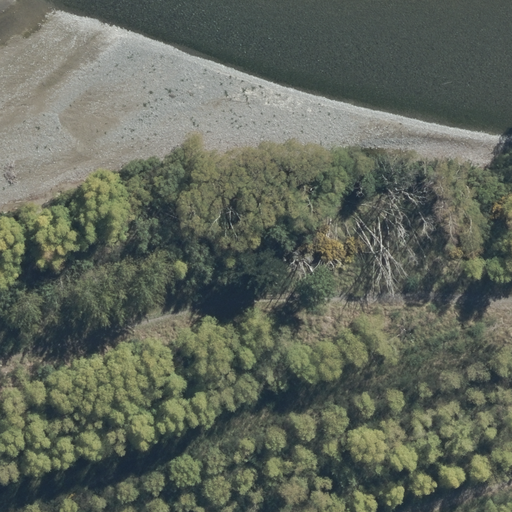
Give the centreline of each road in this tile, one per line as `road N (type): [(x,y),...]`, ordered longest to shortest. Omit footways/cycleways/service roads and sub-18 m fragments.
road 1 (track): [(0,347),(224,294),(511,295)]
road 2 (track): [(378,511),(511,467)]
